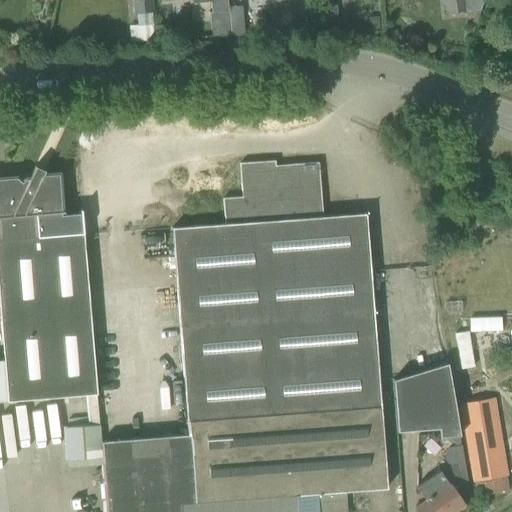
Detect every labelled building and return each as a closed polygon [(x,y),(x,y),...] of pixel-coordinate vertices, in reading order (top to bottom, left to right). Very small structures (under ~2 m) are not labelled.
[(131,0),(133,14),(153,13),(151,0),(131,0)] [(191,0),(192,4),(210,2),(211,14),(228,12),(227,0),(163,0),(164,2),(180,1),(179,0),(191,0)] [(444,0),(446,12),(463,10),(462,0),(444,0)] [(367,18),(368,31),(378,30),(377,17),(367,18)] [(132,40),(153,37),(151,24),(130,27),(132,40)] [(186,434),(100,441),(106,511),(344,511),(343,491),(385,488),(384,468),(366,233),(365,214),(322,217),(317,163),(274,166),(274,161),(239,164),(241,197),(222,199),(224,225),(171,229),(173,249),(186,434)] [(15,178),(0,179),(0,330),(2,359),(6,401),(85,395),(96,394),(82,233),(81,210),(79,210),(79,213),(36,218),(35,215),(60,213),(59,194),(57,174),(42,176),(44,171),(43,171),(34,166),(29,176),(28,176),(26,176),(24,177),(22,177),(21,178),(19,179),(18,180),(15,178)] [(392,380),(396,432),(438,428),(438,437),(458,435),(446,363),(392,380)] [(471,401),(458,403),(458,404),(472,483),(507,476),(500,436),(494,397),(471,401)] [(0,412),(0,460),(4,460),(3,444),(16,443),(13,411),(0,412)] [(99,425),(65,428),(68,460),(101,457),(99,425)] [(444,453),(445,462),(451,466),(463,464),(460,445),(448,447),(444,453)] [(423,499),(413,506),(416,511),(451,511),(462,505),(439,470),(415,487),(423,499)]
